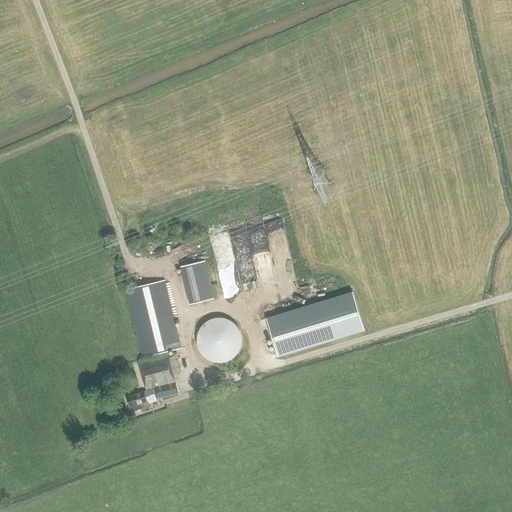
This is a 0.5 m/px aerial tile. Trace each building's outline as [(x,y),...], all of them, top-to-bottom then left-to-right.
[(274,266),(294,260),(285,224),(264,229),(274,266)] [(190,305),(214,299),(204,261),(181,267),(190,305)] [(175,383),(176,382),(174,373),(181,372),(176,353),(168,355),(167,352),(181,349),(164,281),(125,290),(142,358),(162,353),(163,355),(137,361),(146,391),(126,397),(131,412),(141,409),(142,411),(144,413),(149,411),(150,409),(148,403),(156,401),(156,399),(178,394),(175,383)] [(278,360),(365,334),(354,296),(267,321),(278,360)] [(222,318),(219,318),(218,318),(216,318),(213,318),(212,319),(210,319),(208,321),(206,321),(205,322),(204,324),(203,325),(202,326),(201,327),(200,328),(199,330),(198,331),(198,333),(197,334),(197,336),(197,338),(196,339),(196,341),(197,343),(197,344),(197,346),(198,348),(198,349),(199,350),(199,351),(200,353),(201,355),(203,356),(204,357),(205,358),(206,359),(207,359),(209,360),(210,361),(212,362),(215,362),(217,363),(220,363),(223,363),(225,362),(226,362),(229,361),(230,360),(231,359),(232,359),(234,358),(236,356),(237,354),(238,353),(239,351),(239,350),(240,349),(241,347),(241,346),(242,343),(242,342),(242,340),(242,339),(242,337),(241,336),(241,334),(241,333),(240,332),(240,331),(239,329),(238,327),(237,326),(236,325),(235,324),(234,323),(232,322),(230,321),(229,320),(227,319),(226,319),(225,318),(224,318),(222,318)]
